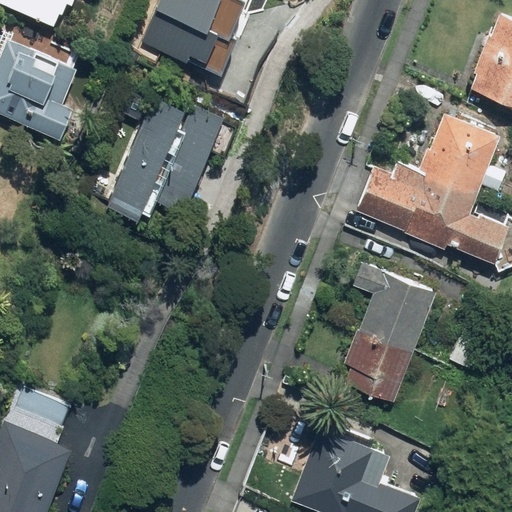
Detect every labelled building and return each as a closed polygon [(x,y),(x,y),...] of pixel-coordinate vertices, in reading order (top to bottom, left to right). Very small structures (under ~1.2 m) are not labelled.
[(4,0),(53,21),(62,0),(4,0)] [(145,0),(147,1),(130,40),(221,80),(239,39),(216,29),(228,0),(145,0)] [(511,12),(499,8),(471,83),(511,98),(511,12)] [(81,49),(52,39),(49,47),(9,33),(2,51),(0,50),(0,106),(61,129),(72,99),(64,96),(81,49)] [(107,195),(144,209),(150,193),(186,207),(225,108),(152,79),(107,195)] [(507,165),(490,158),(501,128),(445,107),(423,165),(398,156),(394,168),(375,160),(357,208),(496,260),(511,222),(472,207),(482,179),(500,185),(507,165)] [(357,364),(350,382),(392,398),(436,285),(362,257),(353,280),(374,288),(346,359),(357,364)] [(494,328),(466,318),(452,357),(479,367),(494,328)] [(58,437),(72,403),(23,382),(0,436),(0,511),(46,511),(74,444),(58,437)] [(379,477),(393,440),(319,412),(287,494),(333,511),(413,511),(421,493),(379,477)]
